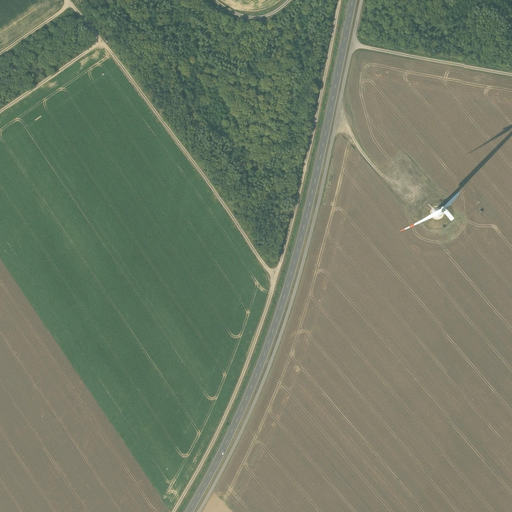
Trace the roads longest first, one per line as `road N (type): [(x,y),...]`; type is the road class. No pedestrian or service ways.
road 1 (track): [(172,511),(222,420),(274,279),(338,0)]
road 2 (secondary): [(188,511),(245,401),(291,277),(351,0)]
road 3 (track): [(198,511),(254,403),(288,311),(360,0)]
road 4 (track): [(66,0),(274,279)]
road 5 (track): [(511,75),(351,46)]
road 6 (track): [(101,42),(0,112)]
